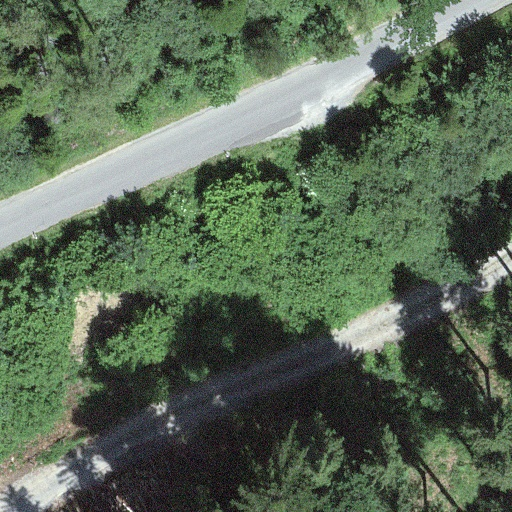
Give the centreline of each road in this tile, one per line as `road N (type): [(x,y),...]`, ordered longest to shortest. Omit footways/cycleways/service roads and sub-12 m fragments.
road 1 (track): [(511,254),(16,511)]
road 2 (tertiary): [(0,232),(302,92),(465,0)]
